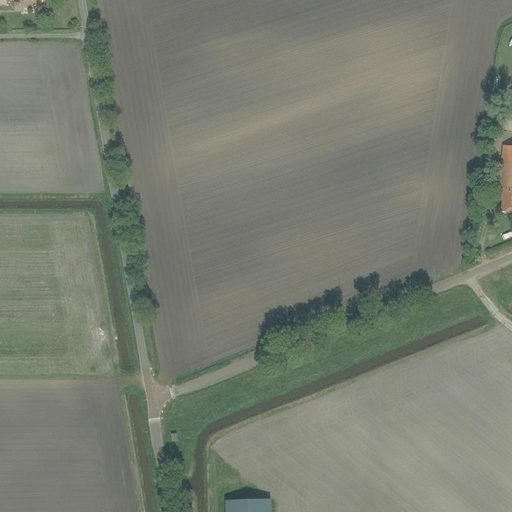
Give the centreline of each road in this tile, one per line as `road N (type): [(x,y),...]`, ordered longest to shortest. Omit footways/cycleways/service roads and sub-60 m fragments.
road 1 (residential): [(150,392),(81,0)]
road 2 (residential): [(150,392),(284,347),(511,250)]
road 3 (residential): [(169,511),(150,392)]
